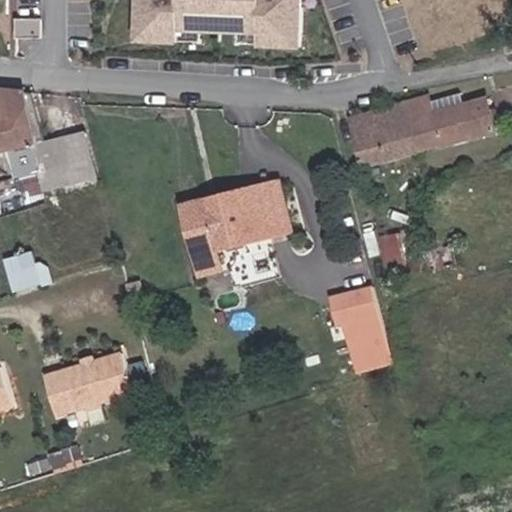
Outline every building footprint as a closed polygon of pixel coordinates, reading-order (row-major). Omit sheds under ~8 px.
[(303,47),(305,0),(140,0),(139,40),(181,42),(181,40),(182,29),(197,30),(247,32),(262,32),(261,43),(261,45),(303,47)] [(42,39),(42,18),(16,18),(16,39),(42,39)] [(197,40),(197,30),(182,29),(181,40),(197,40)] [(261,43),(262,32),(247,32),(246,42),(261,43)] [(0,151),(45,140),(33,92),(2,89),(0,89),(0,151)] [(496,131),(488,98),(466,104),(463,93),(431,101),(429,97),(405,103),(419,152),(496,131)] [(419,152),(405,103),(350,118),(363,167),(419,152)] [(96,176),(84,131),(34,144),(46,189),(96,176)] [(288,231),(276,184),(242,192),(244,197),(260,193),(270,230),(254,235),(255,239),(288,231)] [(255,239),(254,235),(270,230),(260,193),(244,197),(242,192),(186,207),(196,246),(216,241),(219,241),(221,248),(255,239)] [(455,266),(452,247),(406,256),(402,233),(383,237),(391,278),(455,266)] [(223,269),(216,241),(196,246),(204,274),(223,269)] [(43,284),(33,253),(8,260),(17,291),(43,284)] [(380,304),(376,287),(338,297),(358,372),(395,362),(380,304)] [(136,392),(124,353),(47,377),(59,416),(136,392)] [(0,410),(15,406),(2,366),(0,366),(0,410)] [(51,469),(47,459),(30,465),(33,474),(51,469)]
